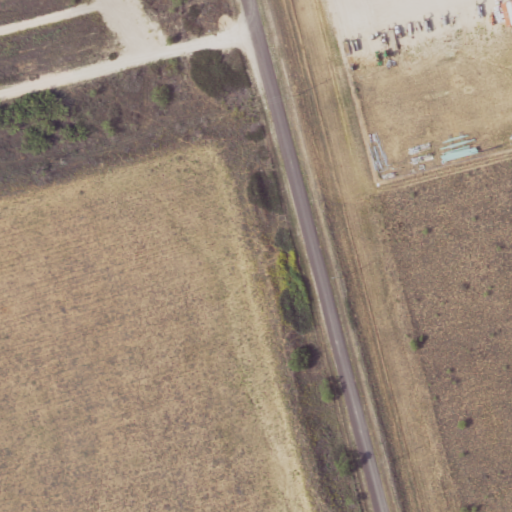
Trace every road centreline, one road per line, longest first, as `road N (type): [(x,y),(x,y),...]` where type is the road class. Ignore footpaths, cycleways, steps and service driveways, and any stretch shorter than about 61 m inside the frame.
road 1 (tertiary): [(385,511),(255,0)]
road 2 (residential): [(0,97),(264,33)]
